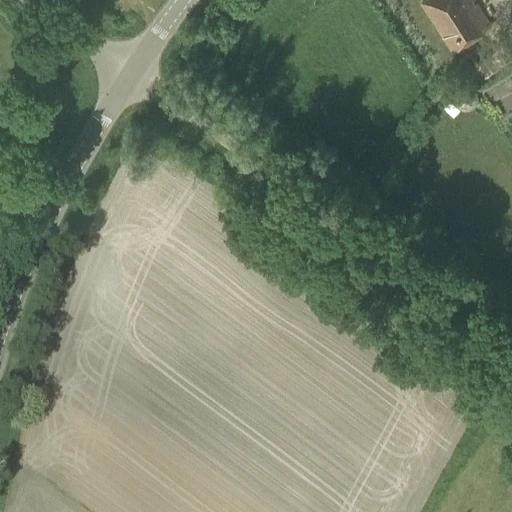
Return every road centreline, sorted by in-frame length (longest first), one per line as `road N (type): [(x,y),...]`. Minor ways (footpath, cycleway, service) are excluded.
road 1 (unclassified): [(128,70),(511,351)]
road 2 (tertiary): [(0,331),(51,213),(128,70)]
